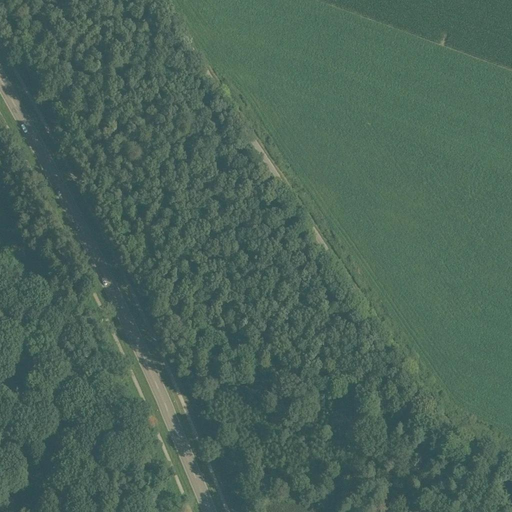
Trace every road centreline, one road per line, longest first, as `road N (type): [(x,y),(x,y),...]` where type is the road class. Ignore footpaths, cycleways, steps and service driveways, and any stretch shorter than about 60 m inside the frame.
road 1 (track): [(511,482),(457,453),(152,0)]
road 2 (primary): [(208,511),(100,269),(0,87)]
road 3 (track): [(183,357),(457,453),(484,511)]
